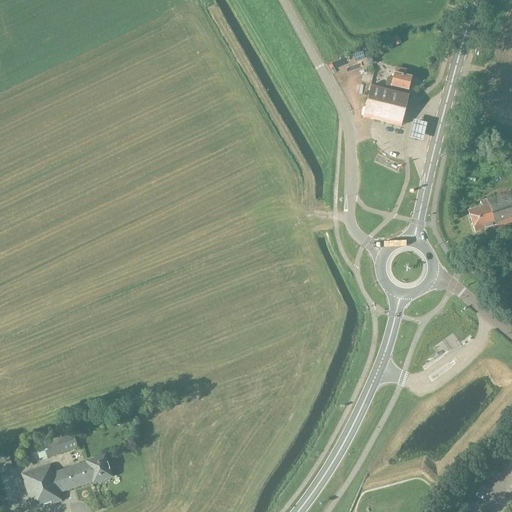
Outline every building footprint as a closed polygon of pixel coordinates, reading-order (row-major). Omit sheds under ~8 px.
[(397,36),(392,38),(395,46),(401,43),(397,36)] [(390,91),(391,86),(407,90),(411,78),(393,73),(391,81),(386,80),(384,89),(370,86),(363,117),(401,126),(408,95),(390,91)] [(427,124),(414,120),(410,138),(423,141),(427,124)] [(495,227),(496,231),(511,225),(511,191),(481,201),(483,206),(468,211),(475,233),(495,227)] [(453,336),(434,347),(439,356),(448,351),(447,351),(458,345),(453,336)] [(46,456),(47,459),(77,449),(71,432),(42,442),(44,448),(36,450),(39,459),(46,456)] [(78,452),(80,457),(88,453),(86,448),(78,452)] [(0,473),(12,469),(6,449),(0,451),(0,473)] [(111,477),(105,456),(52,473),(49,465),(21,474),(32,510),(61,501),(58,493),(93,482),(93,483),(111,477)]
